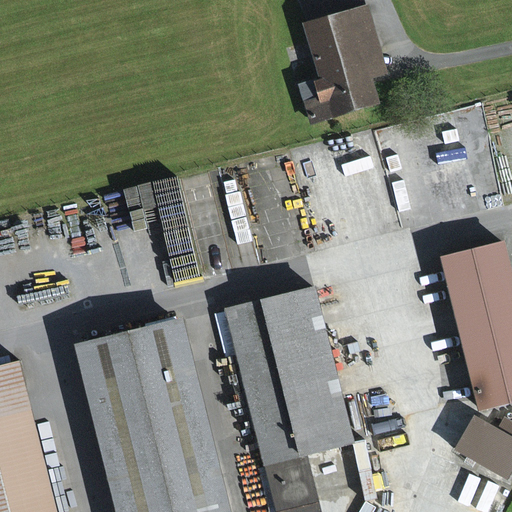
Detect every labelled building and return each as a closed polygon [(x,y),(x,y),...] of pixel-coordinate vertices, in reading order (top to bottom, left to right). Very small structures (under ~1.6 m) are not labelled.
[(362,0),(353,0),(301,15),(326,105),(387,88),(362,0)] [(511,270),(505,242),(440,258),(478,412),(511,403),(511,270)] [(317,285),(225,308),(265,466),(357,443),(317,285)] [(231,511),(183,317),(75,344),(117,511),(231,511)] [(58,511),(21,360),(0,365),(0,511),(58,511)]
